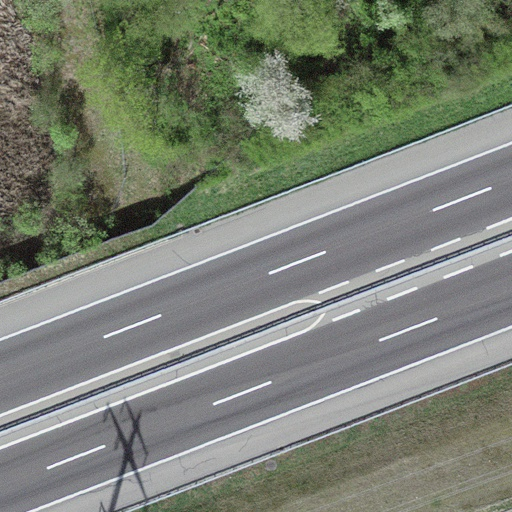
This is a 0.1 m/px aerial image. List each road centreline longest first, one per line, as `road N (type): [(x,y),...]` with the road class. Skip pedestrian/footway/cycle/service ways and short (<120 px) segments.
road 1 (motorway): [(511,179),(0,375)]
road 2 (motorway): [(0,477),(511,282)]
